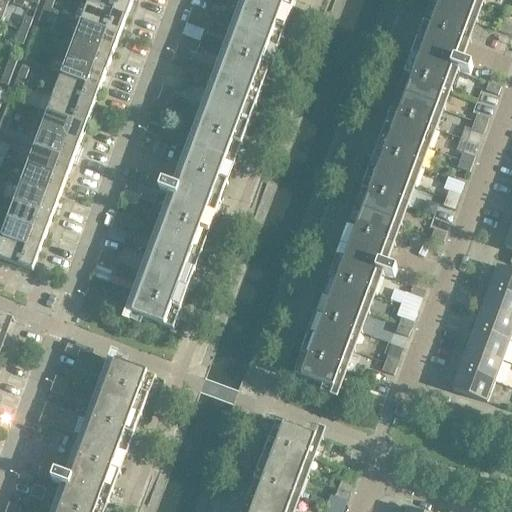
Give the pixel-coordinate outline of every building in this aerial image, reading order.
[(55,0),(46,0),(43,9),(50,12),(55,0)] [(126,0),(89,0),(87,6),(126,20),(132,2),(126,0)] [(176,199),(133,315),(173,330),(295,0),(249,0),(194,151),(187,149),(180,168),(187,170),(180,188),(177,187),(173,185),(173,186),(162,183),(159,193),(176,199)] [(432,0),(301,356),(294,375),(334,390),(377,273),(394,280),(398,270),(388,266),(388,265),(381,262),(388,244),(395,247),(402,227),(395,225),(452,70),(470,76),(473,66),(464,63),(464,61),(457,59),(463,42),(470,43),(477,24),(471,22),(478,0),(432,0)] [(87,6),(81,24),(119,38),(126,20),(87,6)] [(50,12),(43,9),(38,23),(45,25),(50,12)] [(192,9),(189,17),(201,21),(204,13),(192,9)] [(189,17),(186,24),(198,28),(201,21),(189,17)] [(32,21),(25,18),(20,31),(27,34),(32,21)] [(81,24),(74,42),(112,56),(119,38),(81,24)] [(27,34),(20,31),(15,44),(22,47),(27,34)] [(42,35),(35,32),(30,45),(37,48),(42,35)] [(74,42),(67,60),(106,74),(112,56),(74,42)] [(37,48),(30,45),(25,58),(32,61),(37,48)] [(177,47),(175,55),(187,59),(190,52),(177,47)] [(175,55),(172,62),(184,67),(187,59),(175,55)] [(17,61),(10,58),(5,71),(12,74),(17,61)] [(67,60),(61,78),(99,92),(106,74),(67,60)] [(29,71),(21,68),(16,81),(24,84),(29,71)] [(0,84),(7,87),(12,74),(5,71),(0,84)] [(61,78),(54,96),(92,110),(99,92),(61,78)] [(24,84),(16,81),(12,94),(19,97),(24,84)] [(489,84),(486,92),(498,97),(501,88),(489,84)] [(163,86),(160,93),(172,98),(175,90),(163,86)] [(160,93),(158,101),(170,105),(172,98),(160,93)] [(54,96),(47,114),(85,128),(92,110),(54,96)] [(470,103),(467,112),(473,114),(476,106),(470,103)] [(15,108),(7,105),(2,119),(10,121),(15,108)] [(47,114),(40,132),(79,146),(85,128),(47,114)] [(477,115),(474,123),(486,127),(489,120),(477,115)] [(10,121),(2,119),(0,125),(0,132),(5,134),(10,121)] [(474,123),(471,130),(483,135),(486,127),(474,123)] [(149,125),(146,133),(158,137),(161,129),(149,125)] [(40,132),(33,151),(72,165),(79,146),(40,132)] [(33,151),(27,168),(65,182),(72,165),(33,151)] [(463,154),(460,161),(472,166),(475,158),(463,154)] [(460,161),(457,169),(469,173),(472,166),(460,161)] [(27,168),(20,186),(59,200),(65,182),(27,168)] [(449,178),(446,188),(462,193),(465,182),(449,178)] [(128,181),(125,189),(137,194),(140,186),(128,181)] [(20,186),(14,204),(52,218),(59,200),(20,186)] [(449,192),(446,200),(458,204),(460,197),(449,192)] [(446,200),(443,207),(455,211),(458,204),(446,200)] [(424,213),(435,217),(439,206),(428,202),(424,213)] [(14,204),(7,222),(45,236),(52,218),(14,204)] [(116,213),(113,220),(126,225),(128,217),(116,213)] [(113,220),(111,228),(123,232),(126,225),(113,220)] [(7,222),(1,239),(39,253),(45,236),(7,222)] [(434,231),(431,239),(443,243),(446,235),(434,231)] [(1,239),(0,240),(0,259),(32,272),(39,253),(1,239)] [(102,251),(99,258),(111,263),(114,255),(102,251)] [(99,258),(97,266),(108,270),(111,263),(99,258)] [(511,273),(498,268),(490,288),(511,296),(511,273)] [(413,288),(410,295),(422,300),(425,292),(413,288)] [(511,296),(490,288),(483,309),(511,319),(511,296)] [(88,290),(85,298),(97,302),(100,294),(88,290)] [(511,319),(483,309),(475,329),(510,342),(511,336),(511,319)] [(0,316),(0,359),(14,321),(0,316)] [(401,319),(399,326),(411,330),(413,323),(401,319)] [(399,326),(396,333),(408,338),(411,330),(399,326)] [(510,342),(475,329),(468,350),(502,363),(510,342)] [(68,345),(65,353),(77,357),(79,350),(68,345)] [(502,363),(468,350),(460,370),(495,383),(502,363)] [(387,357),(385,364),(397,369),(399,361),(387,357)] [(106,511),(156,378),(115,363),(86,441),(79,460),(73,478),(69,488),(59,511),(106,511)] [(385,364),(382,372),(394,376),(397,369),(385,364)] [(460,370),(452,391),(487,404),(495,383),(460,370)] [(56,377),(53,384),(65,389),(67,382),(56,377)] [(53,384),(50,392),(62,396),(65,389),(53,384)] [(373,396),(370,404),(382,408),(385,400),(373,396)] [(398,404),(394,415),(412,422),(416,410),(398,404)] [(42,415),(38,423),(50,428),(53,420),(42,415)] [(277,423),(243,511),(288,511),(316,438),(277,423)] [(353,451),(350,459),(362,463),(365,455),(353,451)] [(21,472),(18,479),(30,484),(33,476),(21,472)] [(341,483),(338,490),(350,494),(353,487),(341,483)] [(338,490),(335,497),(348,502),(350,494),(338,490)] [(9,503),(6,511),(9,511),(19,511),(21,508),(9,503)]
